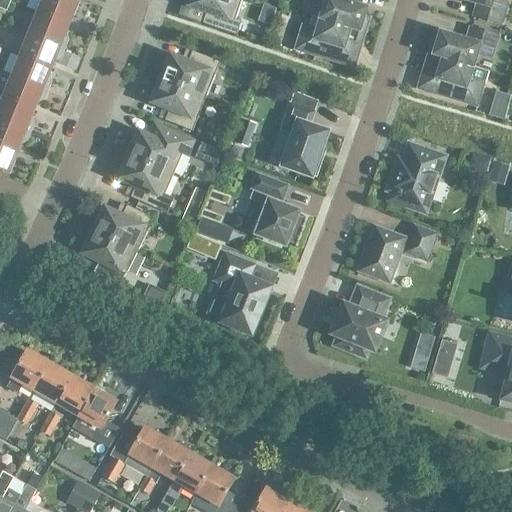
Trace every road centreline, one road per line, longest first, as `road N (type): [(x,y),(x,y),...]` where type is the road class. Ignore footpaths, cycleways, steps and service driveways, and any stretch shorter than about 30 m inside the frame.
road 1 (residential): [(511,436),(304,367),(291,349),(407,0)]
road 2 (residential): [(393,511),(11,291)]
road 3 (residential): [(52,214),(139,0)]
